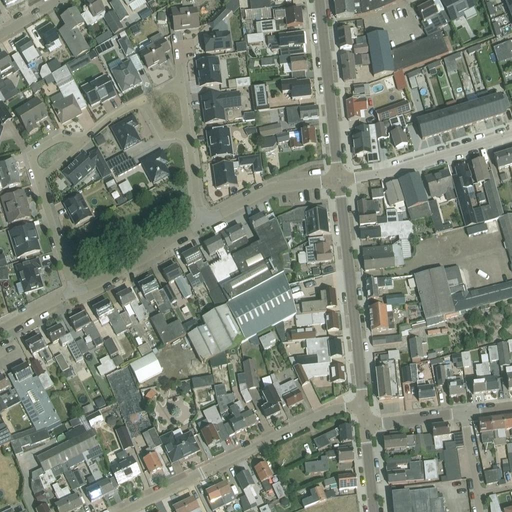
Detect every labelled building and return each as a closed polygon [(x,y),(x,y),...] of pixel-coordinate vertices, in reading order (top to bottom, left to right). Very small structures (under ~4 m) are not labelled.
[(89,11),(80,17),(86,25),(88,29),(97,23),(97,22),(96,20),(105,14),(104,13),(101,7),(96,0),(92,0),(85,5),(89,11)] [(110,5),(121,22),(129,17),(118,0),(110,5)] [(123,0),(128,7),(129,6),(132,12),(145,4),(142,0),(123,0)] [(219,36),(203,38),(206,54),(231,50),(229,35),(228,35),(227,27),(221,22),(239,5),(238,0),(232,0),(207,25),(213,31),(215,29),(218,32),(219,36)] [(249,0),(251,11),(271,9),(270,1),(266,2),(266,0),(249,0)] [(371,0),(364,3),(334,6),(336,19),(354,17),(366,15),(383,9),(403,0),(371,0)] [(450,0),(443,4),(452,22),(463,16),(462,14),(473,8),(469,0),(450,0)] [(423,31),(428,40),(439,34),(437,30),(443,27),(435,13),(431,4),(417,11),(427,29),(423,31)] [(181,9),(172,10),(171,10),(173,22),(174,32),(199,29),(197,19),(196,10),(195,10),(195,11),(182,12),(182,8),(181,9)] [(244,11),(241,12),(241,18),(245,18),(246,21),(252,20),(261,19),(271,18),(271,16),(272,16),(271,9),(251,11),(244,12),(244,11)] [(144,13),(147,18),(152,15),(148,10),(144,13)] [(61,36),(66,44),(75,59),(89,50),(76,30),(84,26),(75,11),(61,20),(68,32),(61,36)] [(302,26),(300,12),(274,15),(275,22),(256,24),(257,35),(280,32),(279,29),(302,26)] [(107,17),(103,19),(113,35),(114,35),(115,37),(124,32),(113,13),(107,17)] [(340,50),(351,49),(350,39),(356,38),(355,23),(337,25),(340,50)] [(47,46),(45,48),(47,50),(54,46),(53,44),(58,41),(50,26),(39,33),(47,46)] [(303,34),(267,38),(268,46),(271,46),(271,51),(280,50),(280,58),(290,57),(304,55),(303,46),(304,46),(303,34)] [(387,34),(367,37),(370,53),(370,55),(372,66),(374,77),(393,74),(401,71),(448,54),(442,40),(440,34),(439,34),(428,40),(390,54),(387,34)] [(150,40),(151,43),(140,49),(139,50),(140,53),(140,54),(148,69),(165,61),(162,55),(169,51),(160,35),(150,40)] [(263,43),(262,35),(257,36),(248,37),(249,45),(263,43)] [(363,46),(353,47),(354,56),(364,54),(370,53),(367,37),(366,37),(362,38),(363,46)] [(468,37),(460,40),(463,45),(470,41),(468,37)] [(118,43),(125,57),(134,53),(126,38),(118,43)] [(447,38),(442,40),(448,54),(453,52),(447,38)] [(28,66),(42,58),(37,50),(34,52),(27,40),(16,47),(28,66)] [(111,40),(95,50),(99,57),(115,48),(111,40)] [(511,47),(510,42),(493,48),(496,57),(511,51),(511,47)] [(94,52),(87,56),(91,62),(98,58),(94,52)] [(0,93),(5,101),(6,102),(19,94),(16,89),(10,93),(2,80),(12,74),(13,75),(15,74),(3,54),(0,56),(0,93)] [(12,58),(29,87),(37,82),(30,69),(28,70),(18,54),(12,58)] [(351,58),(341,59),(344,83),(354,82),(355,81),(353,66),(361,66),(361,67),(372,66),(370,55),(351,58)] [(85,56),(66,67),(70,75),(90,64),(85,56)] [(280,58),(279,58),(280,66),(284,66),(290,65),(291,74),(292,81),(296,81),(306,80),(305,72),(307,72),(306,59),(290,61),(290,57),(280,58)] [(261,60),(262,67),(275,65),(274,59),(261,60)] [(120,60),(108,66),(111,71),(118,85),(122,94),(124,93),(125,93),(128,91),(129,90),(135,87),(136,87),(140,86),(140,85),(142,84),(137,75),(130,61),(122,65),(120,60)] [(215,61),(196,63),(198,73),(200,73),(201,80),(199,80),(200,88),(221,85),(220,77),(217,77),(215,61)] [(57,62),(48,67),(52,74),(61,68),(57,62)] [(66,66),(51,75),(56,85),(71,77),(70,75),(66,67),(66,66)] [(459,81),(467,79),(465,68),(457,70),(459,81)] [(91,107),(101,103),(102,104),(108,101),(115,97),(104,77),(95,82),(97,84),(83,91),(82,88),(81,88),(91,107)] [(235,81),(227,82),(228,90),(230,90),(250,87),(250,86),(249,79),(235,81)] [(61,95),(50,100),(53,106),(52,106),(57,116),(62,125),(81,115),(80,111),(87,108),(82,99),(73,82),(58,90),(60,94),(61,95)] [(310,99),(310,96),(308,84),(296,85),(295,83),(281,84),(282,95),(291,94),(292,101),(310,99)] [(36,85),(30,88),(34,95),(40,91),(36,85)] [(250,86),(254,113),(259,112),(269,110),(267,96),(263,97),(262,96),(261,85),(250,86)] [(370,95),(368,85),(353,87),(354,94),(364,93),(364,95),(370,95)] [(201,98),(203,107),(205,107),(207,123),(205,124),(205,125),(224,122),(224,121),(222,107),(239,104),(240,108),(240,107),(238,94),(221,96),(221,95),(211,96),(201,98)] [(505,95),(500,97),(504,110),(509,109),(505,95)] [(489,100),(495,118),(505,115),(504,110),(500,97),(489,100)] [(29,135),(38,130),(35,125),(48,117),(37,100),(15,113),(25,131),(26,130),(29,135)] [(365,100),(364,100),(346,102),(348,121),(360,120),(359,112),(367,111),(365,100)] [(484,121),(495,118),(489,100),(479,104),(484,121)] [(407,104),(406,102),(375,113),(379,122),(413,110),(410,103),(407,104)] [(0,120),(3,125),(11,120),(2,104),(0,105),(0,120)] [(474,124),(484,121),(479,104),(468,107),(474,124)] [(458,110),(463,128),(474,124),(468,107),(458,110)] [(302,121),(318,119),(317,109),(300,111),(300,109),(286,110),(288,125),(302,123),(302,121)] [(453,131),(463,128),(458,110),(448,113),(453,131)] [(437,116),(443,134),(453,131),(448,113),(437,116)] [(432,137),(443,134),(437,116),(427,120),(432,137)] [(406,130),(402,117),(389,121),(391,128),(395,127),(396,132),(391,134),(395,149),(407,146),(402,131),(406,130)] [(137,126),(133,118),(112,129),(124,152),(140,143),(132,129),(137,126)] [(416,123),(422,141),(432,137),(427,120),(416,123)] [(382,124),(375,126),(378,141),(385,139),(382,124)] [(280,125),(258,129),(261,139),(282,134),(280,125)] [(357,138),(353,139),(354,157),(371,155),(369,141),(377,140),(375,130),(375,126),(374,126),(367,127),(367,128),(360,129),(356,129),(357,138)] [(208,142),(209,142),(211,159),(229,157),(227,139),(229,139),(228,130),(206,133),(208,142)] [(291,149),(315,147),(314,131),(301,132),(302,140),(290,142),(291,149)] [(102,136),(106,142),(112,139),(108,133),(102,136)] [(278,144),(289,142),(287,134),(276,137),(278,144)] [(102,136),(94,139),(97,146),(105,143),(102,136)] [(93,170),(94,170),(93,169),(96,166),(102,179),(110,175),(98,151),(90,155),(91,157),(86,161),(83,157),(77,162),(76,161),(75,161),(76,162),(63,174),(74,187),(93,170)] [(162,152),(153,157),(142,163),(148,176),(153,184),(169,176),(162,162),(166,160),(162,152)] [(110,172),(113,170),(129,161),(125,154),(106,164),(110,172)] [(505,154),(494,158),(497,167),(498,171),(505,169),(509,168),(509,167),(505,154)] [(252,166),(254,175),(262,173),(261,163),(260,156),(238,159),(238,163),(213,167),(216,190),(238,187),(237,184),(235,184),(233,170),(237,169),(239,168),(252,166)] [(0,190),(19,185),(17,175),(18,175),(13,159),(0,162),(0,190)] [(133,159),(129,161),(113,170),(118,178),(137,168),(133,159)] [(487,222),(498,219),(504,218),(496,190),(494,181),(491,171),(491,173),(486,174),(483,162),(471,165),(473,169),(472,170),(472,172),(473,171),(477,185),(483,183),(489,206),(480,208),(480,209),(480,211),(484,223),(487,222)] [(480,211),(480,209),(472,211),(466,190),(472,188),(467,167),(462,168),(460,167),(457,168),(456,170),(455,170),(460,188),(455,190),(448,166),(452,182),(457,199),(460,208),(465,227),(484,223),(480,211)] [(445,192),(448,203),(455,201),(446,173),(425,180),(431,196),(445,192)] [(418,175),(398,182),(401,191),(408,210),(412,222),(431,217),(428,204),(421,185),(418,175)] [(116,186),(111,177),(103,181),(108,190),(116,186)] [(385,193),(388,202),(390,208),(404,202),(397,182),(385,186),(388,192),(385,193)] [(371,192),(372,201),(384,199),(382,190),(371,192)] [(4,206),(6,205),(12,224),(29,219),(24,201),(26,201),(23,193),(23,192),(2,199),(4,206)] [(64,205),(75,226),(92,218),(80,196),(64,205)] [(122,198),(115,201),(119,207),(125,204),(122,198)] [(436,201),(428,204),(431,217),(435,234),(453,230),(451,225),(443,227),(436,201)] [(366,202),(357,203),(360,226),(370,225),(375,225),(375,226),(378,225),(387,224),(386,219),(382,219),(374,220),(374,214),(379,213),(378,204),(373,204),(373,203),(372,203),(366,203),(366,202)] [(293,212),(277,219),(278,220),(280,225),(290,224),(307,222),(309,237),(318,236),(328,235),(325,212),(315,214),(314,208),(298,210),(293,212)] [(396,211),(386,212),(386,213),(386,219),(387,224),(397,223),(396,211)] [(241,277),(220,288),(228,304),(245,295),(245,296),(249,294),(248,293),(262,286),(262,287),(269,284),(268,283),(284,274),(283,273),(278,258),(287,253),(288,253),(288,252),(284,244),(278,230),(279,230),(278,226),(277,226),(275,222),(268,225),(263,215),(261,216),(249,222),(253,231),(255,233),(256,233),(261,244),(255,247),(251,249),(251,248),(232,258),(242,277),(241,277)] [(425,321),(426,321),(458,312),(465,310),(470,309),(479,307),(489,304),(511,298),(511,215),(508,216),(508,217),(504,218),(498,219),(505,241),(503,244),(505,250),(507,251),(511,265),(510,266),(511,272),(511,281),(450,297),(448,291),(463,287),(458,267),(443,271),(443,269),(414,276),(425,321)] [(370,229),(360,230),(361,241),(366,240),(366,242),(369,241),(368,240),(380,239),(380,238),(400,236),(400,241),(401,241),(409,240),(413,239),(411,222),(397,223),(387,224),(378,225),(378,228),(370,229)] [(19,258),(16,259),(17,259),(30,255),(40,252),(39,251),(34,234),(36,234),(33,226),(34,226),(33,226),(24,229),(9,233),(9,234),(11,242),(14,241),(19,258)] [(226,234),(221,236),(224,242),(228,249),(232,258),(251,248),(246,238),(240,227),(239,227),(232,231),(231,230),(225,232),(226,234)] [(241,277),(242,277),(232,258),(228,249),(224,242),(220,244),(218,238),(210,243),(208,241),(203,243),(204,245),(204,246),(210,258),(217,254),(221,261),(214,265),(208,267),(210,271),(211,271),(220,288),(241,277)] [(305,248),(307,265),(331,262),(329,246),(324,247),(323,239),(308,241),(309,248),(305,248)] [(403,261),(401,242),(399,242),(392,247),(362,250),(364,272),(394,269),(394,268),(404,267),(403,261)] [(200,275),(219,310),(228,305),(228,304),(220,288),(211,271),(210,271),(208,267),(206,263),(203,265),(196,250),(182,257),(188,268),(193,279),(200,275)] [(287,253),(278,258),(283,273),(290,272),(287,253)] [(491,260),(493,281),(510,279),(507,258),(491,260)] [(38,261),(16,268),(24,294),(43,288),(37,270),(41,269),(38,261)] [(175,282),(184,300),(191,296),(176,267),(163,274),(169,285),(175,282)] [(197,331),(187,336),(201,364),(201,365),(204,363),(209,361),(210,360),(224,353),(240,345),(248,341),(249,341),(256,337),(257,336),(296,315),(294,307),(284,276),(269,284),(262,287),(251,293),(249,294),(245,296),(228,305),(219,310),(202,320),(205,326),(197,331)] [(139,286),(143,295),(146,301),(150,303),(154,301),(158,307),(161,306),(163,310),(166,311),(172,308),(168,302),(162,291),(159,292),(152,279),(151,280),(150,278),(148,278),(146,279),(145,281),(146,283),(139,286)] [(379,292),(376,291),(376,290),(384,289),(384,285),(386,285),(386,280),(366,282),(368,301),(377,300),(377,298),(379,297),(379,292)] [(170,287),(162,291),(168,302),(169,302),(171,305),(177,301),(170,287)] [(138,308),(130,291),(116,298),(122,309),(130,305),(139,323),(148,318),(142,306),(138,308)] [(321,304),(294,307),(296,315),(296,316),(311,315),(316,314),(326,313),(325,309),(336,308),(334,292),(320,294),(321,304)] [(405,305),(404,296),(386,298),(387,307),(405,305)] [(115,309),(112,311),(107,302),(93,310),(98,321),(106,317),(117,337),(127,331),(125,328),(119,317),(120,317),(115,309)] [(385,307),(369,309),(371,333),(393,330),(392,314),(386,315),(385,307)] [(126,313),(120,317),(119,317),(125,328),(132,324),(126,313)] [(296,316),(295,317),(296,328),(302,327),(313,326),(326,325),(327,332),(328,332),(338,331),(337,316),(326,318),(326,314),(311,315),(296,316)] [(90,336),(96,348),(103,344),(102,343),(103,343),(92,323),(89,325),(84,315),(70,322),(76,333),(83,329),(87,337),(90,336)] [(179,321),(167,327),(161,315),(150,320),(164,347),(186,335),(179,321)] [(439,323),(446,321),(446,319),(445,316),(426,321),(427,327),(439,324),(439,323)] [(188,324),(182,326),(187,335),(192,333),(188,324)] [(283,324),(274,329),(281,343),(285,343),(283,324)] [(60,327),(47,334),(51,343),(53,345),(59,342),(62,348),(66,346),(76,364),(78,363),(83,361),(78,350),(70,335),(65,337),(60,327)] [(314,331),(290,333),(291,343),(315,340),(314,331)] [(259,340),(264,350),(271,347),(270,343),(275,341),(272,333),(259,340)] [(249,341),(248,341),(250,343),(255,347),(259,345),(256,337),(249,341)] [(396,337),(372,339),(372,347),(397,344),(396,337)] [(39,338),(26,345),(32,357),(39,353),(42,358),(44,358),(47,364),(52,361),(48,355),(45,350),(46,350),(39,338)] [(102,343),(103,344),(110,356),(118,352),(111,339),(103,343),(102,343)] [(288,359),(293,368),(331,364),(331,359),(341,358),(340,343),(329,344),(328,339),(306,342),(306,343),(302,343),(303,350),(306,349),(307,357),(288,359)] [(82,356),(89,352),(82,340),(75,344),(82,356)] [(421,345),(420,340),(409,341),(412,360),(412,364),(420,363),(420,359),(422,359),(422,358),(428,358),(428,359),(436,358),(435,351),(427,353),(426,344),(421,345)] [(147,344),(137,349),(142,357),(151,352),(147,344)] [(497,347),(498,361),(499,368),(510,366),(507,344),(496,345),(497,347)] [(498,361),(497,347),(488,348),(490,362),(498,361)] [(398,352),(388,353),(388,360),(399,359),(398,352)] [(224,353),(210,360),(211,369),(227,366),(224,353)] [(471,367),(469,353),(461,354),(463,368),(471,367)] [(129,365),(139,384),(162,373),(153,354),(129,365)] [(62,373),(69,369),(62,355),(54,359),(62,373)] [(112,361),(110,362),(108,358),(99,362),(102,366),(97,369),(101,377),(116,369),(112,361)] [(120,358),(113,361),(116,367),(123,364),(120,358)] [(37,378),(44,390),(53,385),(46,372),(44,373),(38,361),(31,365),(37,378)] [(181,374),(194,366),(191,361),(178,369),(181,374)] [(243,363),(246,384),(247,384),(248,390),(259,388),(254,361),(243,363)] [(379,364),(380,371),(376,371),(379,401),(399,399),(397,387),(399,387),(398,379),(396,379),(395,362),(379,364)] [(331,364),(293,368),(298,378),(302,387),(309,384),(308,380),(313,378),(329,376),(329,384),(344,382),(342,368),(330,369),(329,364),(331,364)] [(409,369),(401,370),(403,385),(416,383),(419,402),(434,400),(433,388),(424,389),(423,381),(417,382),(415,364),(408,366),(409,369)] [(488,364),(482,364),(482,366),(486,394),(491,393),(493,394),(496,393),(497,392),(498,392),(497,382),(497,380),(496,379),(490,380),(488,364)] [(60,422),(44,390),(37,378),(33,380),(25,366),(12,373),(13,374),(7,376),(15,390),(14,390),(17,395),(17,394),(17,395),(34,428),(37,434),(47,431),(47,433),(62,425),(60,422)] [(445,368),(444,368),(446,386),(447,386),(449,398),(464,396),(463,386),(462,383),(456,384),(455,378),(452,378),(451,366),(445,367),(445,368)] [(486,394),(482,366),(475,367),(477,382),(471,382),(473,395),(486,394)] [(191,376),(203,372),(202,367),(190,371),(191,376)] [(227,367),(210,370),(211,375),(213,384),(214,389),(216,399),(217,399),(219,411),(220,414),(229,410),(235,421),(229,424),(223,426),(224,428),(229,438),(245,430),(234,405),(233,403),(234,402),(227,367)] [(438,387),(446,386),(444,368),(436,369),(438,387)] [(274,385),(272,386),(279,401),(282,407),(287,405),(289,409),(302,402),(297,393),(298,392),(293,382),(280,388),(277,384),(274,375),(270,376),(274,385)] [(0,412),(6,410),(2,401),(6,398),(6,400),(17,395),(14,390),(11,392),(3,377),(0,378),(0,412)] [(207,377),(191,380),(193,390),(209,387),(207,377)] [(248,390),(247,384),(246,384),(239,385),(240,392),(245,404),(252,400),(247,391),(248,390)] [(261,409),(266,420),(280,413),(275,403),(279,401),(272,386),(261,392),(268,406),(261,409)] [(151,391),(146,397),(150,401),(155,395),(151,391)] [(104,401),(95,405),(98,410),(106,406),(104,401)] [(240,402),(234,405),(245,430),(257,424),(252,413),(246,416),(241,406),(240,402)] [(82,409),(85,415),(94,411),(91,405),(82,409)] [(211,428),(201,433),(204,439),(208,448),(219,442),(216,434),(219,433),(216,426),(222,423),(220,419),(217,412),(215,407),(203,413),(206,418),(209,425),(210,425),(211,428)] [(86,418),(91,428),(104,422),(99,412),(86,418)] [(511,417),(503,419),(504,431),(511,430),(511,435),(511,417)] [(503,419),(491,420),(493,441),(493,443),(494,443),(494,441),(505,439),(504,431),(503,419)] [(491,420),(478,422),(479,432),(479,434),(481,434),(482,445),(484,444),(485,452),(494,451),(493,443),(493,441),(491,420)] [(56,449),(36,459),(41,469),(44,474),(50,471),(60,466),(67,463),(76,458),(82,455),(88,452),(94,449),(99,447),(94,437),(91,431),(86,422),(78,426),(79,428),(70,433),(65,435),(69,443),(56,449)] [(428,436),(423,436),(425,454),(442,452),(440,438),(449,437),(447,426),(432,427),(434,447),(433,447),(431,435),(428,436)] [(125,427),(116,431),(124,451),(133,447),(125,427)] [(11,436),(10,437),(14,443),(37,434),(34,428),(21,435),(20,433),(17,435),(15,435),(11,436)] [(339,436),(340,444),(352,442),(350,428),(339,429),(327,435),(330,441),(339,436)] [(1,448),(10,444),(14,443),(10,437),(11,436),(7,429),(0,433),(0,448),(1,448)] [(150,475),(162,469),(153,450),(161,446),(159,440),(154,430),(142,435),(149,450),(145,451),(148,458),(143,461),(150,475)] [(14,443),(10,444),(13,450),(15,457),(23,454),(21,449),(30,446),(30,447),(50,440),(47,433),(47,431),(37,434),(14,443)] [(200,452),(195,443),(191,433),(175,441),(171,434),(159,440),(161,446),(162,446),(167,456),(174,452),(179,462),(180,461),(179,460),(183,458),(184,459),(200,452)] [(390,439),(383,440),(384,451),(394,450),(413,448),(414,456),(425,454),(423,436),(398,439),(398,434),(389,435),(390,439)] [(463,448),(462,434),(453,435),(454,443),(445,445),(446,452),(455,450),(455,449),(463,448)] [(329,445),(325,436),(313,441),(318,451),(329,445)] [(328,453),(325,453),(325,457),(327,457),(327,458),(328,458),(329,459),(338,458),(338,463),(344,463),(354,462),(353,450),(352,450),(352,445),(345,445),(339,447),(339,451),(328,453)] [(99,447),(94,449),(98,458),(103,455),(99,446),(99,447)] [(446,452),(442,452),(443,459),(456,457),(455,450),(446,452)] [(88,452),(82,455),(92,477),(94,481),(97,487),(102,498),(108,495),(108,497),(114,495),(113,493),(114,492),(112,488),(117,486),(113,479),(109,481),(104,483),(103,484),(100,479),(101,476),(96,465),(93,466),(90,461),(92,461),(88,452)] [(125,452),(117,455),(121,463),(110,469),(114,477),(119,486),(140,476),(131,458),(129,460),(125,452)] [(321,462),(304,464),(306,475),(328,472),(327,458),(327,457),(325,457),(320,458),(321,462)] [(456,457),(443,459),(444,465),(457,463),(456,457)] [(437,480),(435,461),(423,463),(425,481),(437,480)] [(79,489),(74,477),(72,474),(67,463),(60,466),(63,471),(67,480),(73,477),(79,489)] [(396,466),(386,467),(388,485),(391,484),(398,484),(423,481),(421,463),(411,464),(409,464),(410,472),(396,473),(396,466)] [(265,464),(254,469),(266,493),(272,490),(267,481),(272,478),(265,464)] [(44,474),(41,469),(32,474),(32,481),(31,481),(32,490),(35,496),(34,497),(40,509),(36,511),(49,511),(47,507),(49,506),(43,493),(44,492),(44,491),(45,491),(39,478),(45,475),(44,474)] [(72,474),(74,477),(79,489),(86,486),(79,470),(72,474)] [(486,485),(498,483),(496,470),(483,473),(486,485)] [(497,470),(496,470),(498,483),(499,486),(506,485),(505,480),(501,481),(501,479),(502,479),(501,470),(497,470)] [(50,471),(44,474),(45,475),(39,478),(45,491),(50,489),(49,485),(55,482),(50,471)] [(236,478),(241,487),(250,507),(256,504),(249,489),(254,487),(247,473),(236,478)] [(459,475),(446,477),(446,482),(446,483),(460,481),(459,475)] [(338,485),(338,491),(357,489),(355,476),(337,478),(331,480),(323,482),(325,488),(333,485),(338,485)] [(86,492),(91,503),(102,498),(97,487),(94,481),(92,477),(87,479),(92,489),(86,492)] [(225,483),(215,488),(221,500),(220,500),(224,507),(236,501),(229,487),(228,488),(225,483)] [(278,500),(286,496),(279,483),(272,487),(278,500)] [(70,511),(60,489),(59,490),(57,484),(52,487),(60,503),(54,506),(55,507),(56,511),(70,511)] [(70,511),(72,511),(83,507),(77,495),(71,497),(67,488),(61,491),(60,489),(70,511)] [(215,488),(205,493),(208,498),(206,499),(211,511),(213,511),(224,507),(220,500),(221,500),(215,488)] [(326,501),(321,489),(310,493),(312,499),(302,503),(304,509),(314,505),(315,506),(318,504),(326,501)] [(443,511),(442,494),(436,495),(436,490),(391,495),(393,511),(443,511)] [(200,511),(196,502),(195,503),(193,499),(182,504),(186,511),(200,511)]
